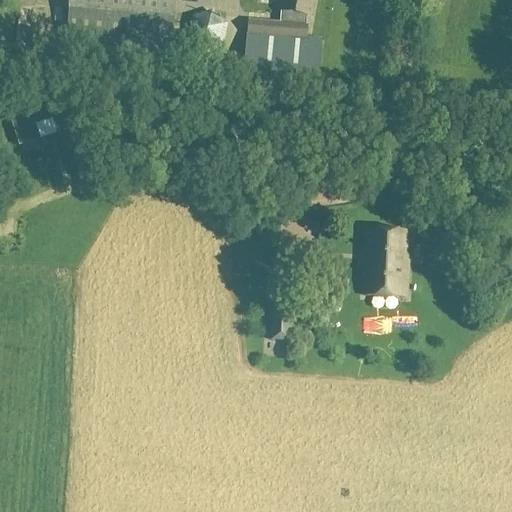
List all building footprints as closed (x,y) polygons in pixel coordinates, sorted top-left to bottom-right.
[(70,0),(65,54),(170,65),(176,0),(70,0)] [(283,24),(249,21),(243,88),(316,95),(321,39),(307,38),(308,25),(306,25),(307,17),(310,17),(313,0),(281,0),(279,11),(284,12),(283,24)] [(191,17),(189,37),(203,51),(223,45),(227,25),(212,11),(191,17)] [(223,73),(194,71),(193,86),(222,88),(223,73)] [(32,102),(33,104),(9,112),(20,145),(39,139),(35,124),(54,118),(58,133),(72,128),(60,93),(32,102)] [(90,138),(83,115),(73,118),(80,141),(90,138)] [(293,180),(295,164),(275,162),(272,178),(293,180)] [(405,196),(415,198),(418,186),(407,184),(405,196)] [(406,298),(409,232),(366,230),(364,297),(406,298)] [(292,342),(293,304),(271,304),(270,341),(292,342)]
